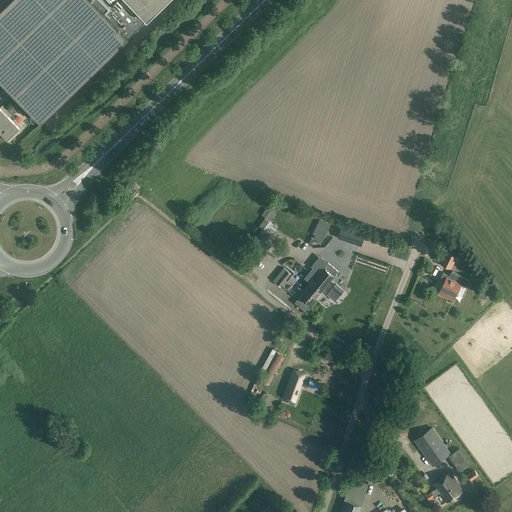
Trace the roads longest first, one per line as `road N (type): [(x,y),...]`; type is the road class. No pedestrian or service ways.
road 1 (secondary): [(97,161),(264,0)]
road 2 (unclassified): [(366,374),(240,276)]
road 3 (residential): [(322,511),(366,374)]
road 4 (unclassified): [(366,374),(411,254)]
